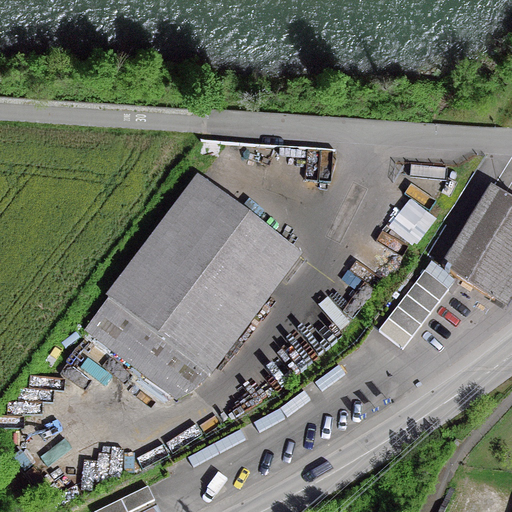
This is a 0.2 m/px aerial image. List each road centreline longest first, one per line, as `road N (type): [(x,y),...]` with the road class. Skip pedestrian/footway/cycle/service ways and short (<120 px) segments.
road 1 (residential): [(0,109),(511,142)]
road 2 (residential): [(511,349),(248,511)]
road 3 (unknown): [(488,366),(443,254)]
